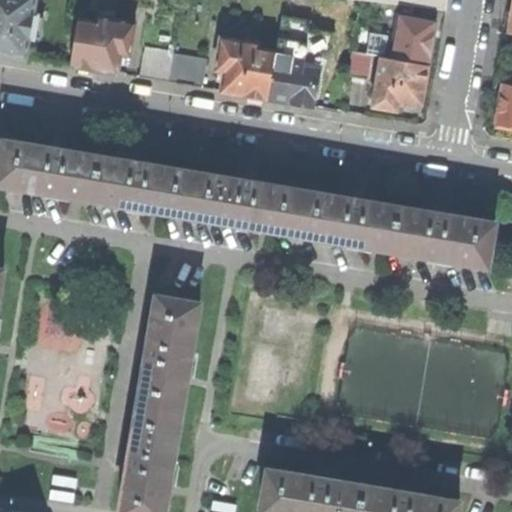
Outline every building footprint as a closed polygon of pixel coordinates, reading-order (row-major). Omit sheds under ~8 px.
[(0,0),(0,53),(26,58),(29,37),(34,37),(38,15),(33,14),(35,0),(0,0)] [(385,0),(386,3),(401,4),(447,9),(447,0),(385,0)] [(400,15),(392,58),(429,64),(432,45),(434,35),(436,22),(400,15)] [(79,19),(71,66),(95,70),(117,73),(120,55),(130,56),(135,24),(116,20),(97,17),(96,22),(79,19)] [(268,98),(276,58),(277,50),(260,48),(260,43),(222,37),(217,69),(225,71),(222,91),(247,95),(268,98)] [(174,55),(144,50),(140,77),(170,82),(174,55)] [(353,52),(349,75),(367,79),(371,55),(353,52)] [(174,55),(170,82),(202,88),(207,60),(174,55)] [(290,102),(313,106),(319,66),(304,63),(305,58),(288,55),(287,60),(276,58),(268,98),(290,102)] [(398,111),(400,100),(423,104),(429,64),(392,58),(381,56),(373,107),(386,109),(398,111)] [(511,84),(505,84),(497,127),(511,130),(511,129),(511,84)] [(2,140),(0,150),(0,185),(90,200),(98,156),(49,148),(2,140)] [(147,165),(98,156),(90,200),(185,216),(193,172),(147,165)] [(185,216),(294,235),(301,191),(248,181),(193,172),(185,216)] [(294,235),(390,251),(398,207),(353,199),(301,191),(294,235)] [(398,207),(390,251),(487,267),(495,223),(442,214),(398,207)] [(156,295),(137,404),(182,411),(190,360),(200,302),(156,295)] [(118,511),(164,511),(172,470),(182,411),(137,404),(118,511)] [(358,511),(363,484),(267,468),(259,511),(358,511)] [(363,484),(358,511),(457,511),(460,500),(363,484)]
